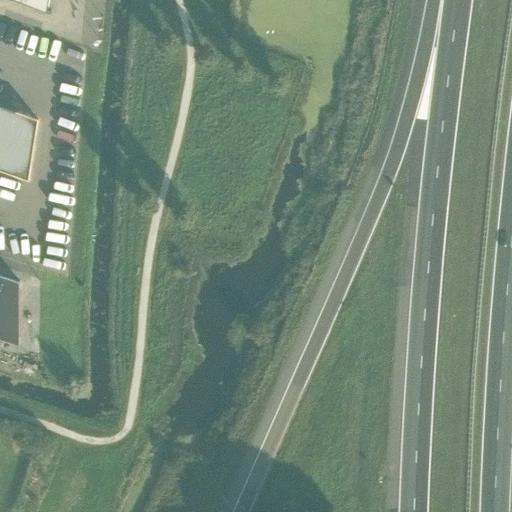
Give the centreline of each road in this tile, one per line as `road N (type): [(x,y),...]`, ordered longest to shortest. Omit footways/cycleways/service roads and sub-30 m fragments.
road 1 (motorway): [(447,0),(382,190),(241,511)]
road 2 (motorway): [(457,0),(427,267),(414,511)]
road 3 (motorway): [(494,511),(511,232)]
